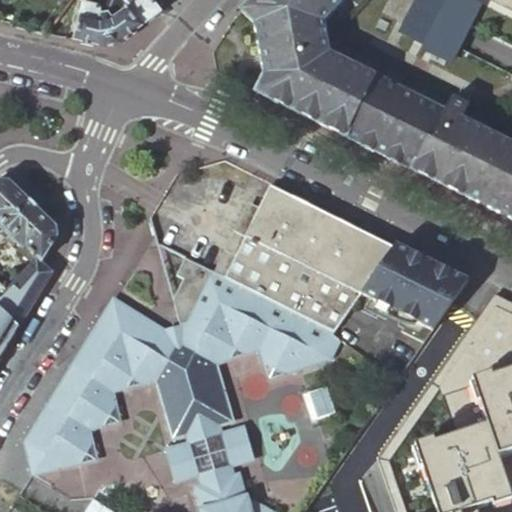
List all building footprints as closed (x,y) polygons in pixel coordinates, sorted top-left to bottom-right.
[(82,0),(73,42),(103,49),(117,45),(160,14),(150,0),(82,0)] [(262,77),(255,93),(393,162),(496,213),(511,221),(511,144),(459,118),(465,106),(450,99),(444,111),(327,53),(327,20),(328,19),(345,0),(252,0),(240,13),(254,25),(262,77)] [(37,262),(41,265),(58,239),(56,227),(47,219),(19,192),(10,182),(0,181),(0,227),(12,240),(16,244),(22,249),(24,252),(25,250),(37,262)] [(352,308),(394,250),(269,188),(259,210),(224,279),(334,334),(343,321),(352,308)] [(247,204),(212,273),(224,279),(259,210),(247,204)] [(404,251),(395,247),(394,250),(352,308),(353,309),(355,306),(376,319),(400,333),(423,345),(446,312),(467,283),(444,271),(443,271),(439,269),(421,260),(404,251)] [(32,267),(37,262),(25,250),(24,252),(22,249),(18,252),(32,267)] [(224,279),(212,273),(184,259),(175,277),(182,280),(170,303),(177,329),(162,333),(111,301),(20,447),(29,479),(80,466),(93,444),(90,431),(103,428),(116,407),(113,394),(126,391),(132,381),(141,387),(154,384),(169,442),(182,438),(218,429),(231,425),(217,366),(256,355),(259,368),(283,381),(314,372),(310,354),(326,350),(336,354),(341,342),(332,336),(334,334),(224,279)] [(0,309),(20,327),(53,274),(41,265),(37,262),(32,267),(11,288),(7,292),(0,285),(0,309)] [(0,275),(0,285),(7,292),(11,288),(0,275)] [(511,305),(494,296),(472,326),(377,460),(394,511),(404,511),(389,463),(496,308),(511,316),(511,305)] [(475,511),(511,499),(497,460),(511,455),(511,316),(496,308),(389,463),(404,511),(475,511)] [(0,358),(20,327),(0,309),(0,358)] [(310,354),(314,372),(330,368),(336,354),(326,350),(310,354)] [(264,385),(283,381),(259,368),(264,385)] [(126,391),(141,387),(132,381),(126,391)] [(121,424),(116,407),(103,428),(121,424)] [(195,487),(231,477),(229,471),(251,465),(242,428),(219,434),(218,429),(182,438),(183,444),(161,450),(171,486),(194,481),(195,487)] [(97,461),(93,444),(80,466),(97,461)] [(238,475),(231,477),(195,487),(189,489),(194,511),(266,511),(245,500),(238,475)] [(475,511),(511,511),(511,498),(511,499),(475,511)]
